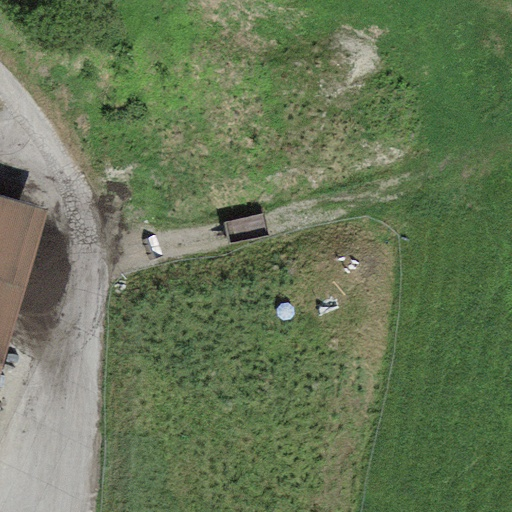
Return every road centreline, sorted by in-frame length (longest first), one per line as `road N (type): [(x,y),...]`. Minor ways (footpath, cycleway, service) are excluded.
road 1 (residential): [(0,90),(55,156),(84,217),(88,260),(68,511)]
road 2 (track): [(350,204),(88,260)]
